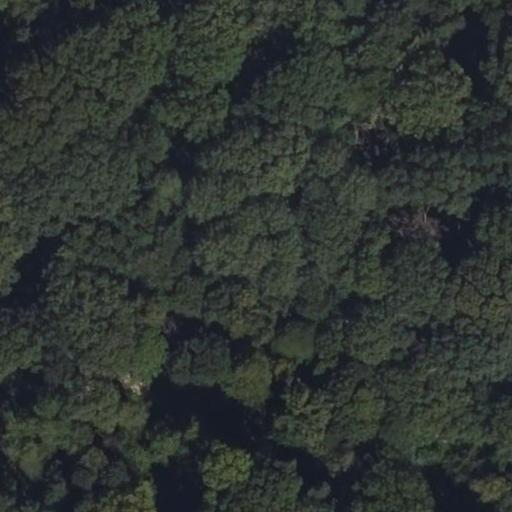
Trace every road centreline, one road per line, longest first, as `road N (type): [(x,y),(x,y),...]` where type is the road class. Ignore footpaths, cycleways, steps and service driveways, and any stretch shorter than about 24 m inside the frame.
road 1 (track): [(197,420),(0,297)]
road 2 (track): [(344,511),(197,420)]
